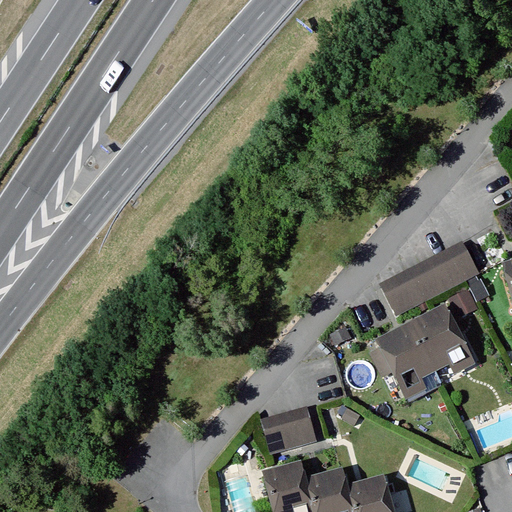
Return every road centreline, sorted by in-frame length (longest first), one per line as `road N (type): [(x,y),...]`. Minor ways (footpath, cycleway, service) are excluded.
road 1 (residential): [(511,91),(189,468),(180,494),(184,511)]
road 2 (motorway): [(0,329),(275,0)]
road 3 (motorway): [(0,233),(153,0)]
road 4 (motorway): [(81,0),(0,123)]
